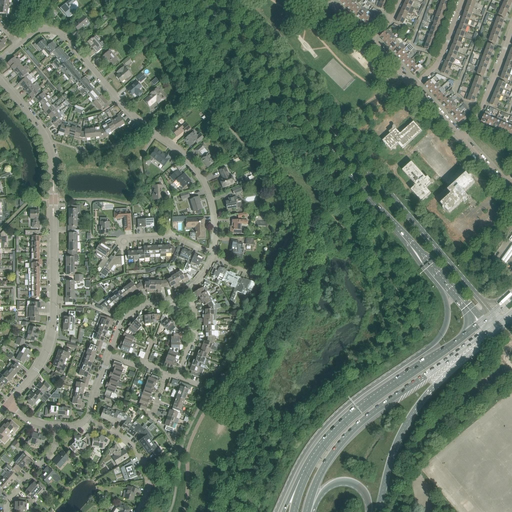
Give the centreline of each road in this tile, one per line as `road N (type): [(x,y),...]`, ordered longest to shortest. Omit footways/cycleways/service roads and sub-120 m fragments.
road 1 (secondary): [(492,314),(224,0)]
road 2 (secondary): [(398,231),(447,300),(443,334),(333,416),(302,455),(276,511)]
road 3 (unclassified): [(8,402),(43,358),(52,328),(53,173),(45,140),(0,78)]
road 4 (secondary): [(200,0),(398,231)]
road 5 (residential): [(213,254),(213,204),(197,169),(44,30)]
road 6 (secondary): [(306,511),(321,469),(348,433),(496,325)]
road 7 (secondary): [(480,323),(349,416),(306,471)]
road 8 (secondary): [(377,511),(409,417),(496,325)]
road 9 (residential): [(137,511),(148,485),(142,459),(88,417)]
road 10 (secondary): [(398,231),(480,323)]
